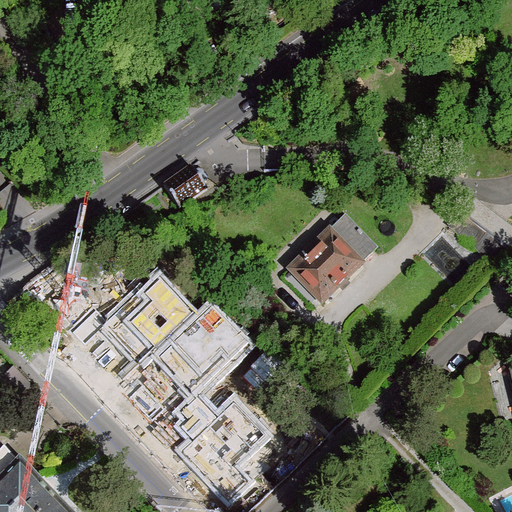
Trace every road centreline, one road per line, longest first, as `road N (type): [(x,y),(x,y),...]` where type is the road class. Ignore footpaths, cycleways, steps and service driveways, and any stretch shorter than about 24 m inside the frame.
road 1 (tertiary): [(0,260),(113,193),(387,0)]
road 2 (residential): [(0,315),(184,511)]
